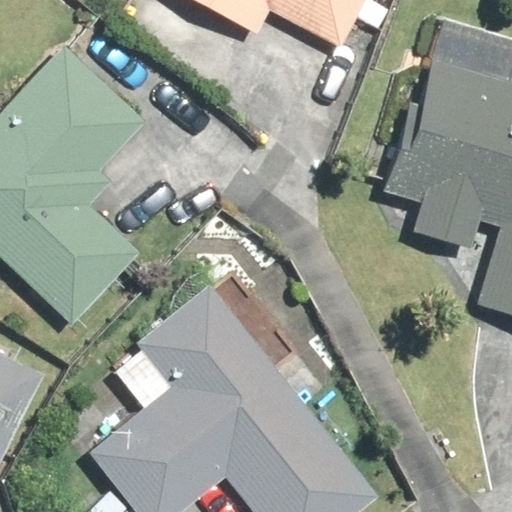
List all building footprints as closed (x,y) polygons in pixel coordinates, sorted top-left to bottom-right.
[(309,33),(326,0),(174,0),(231,29),(246,0),(309,33)] [(39,38),(0,73),(0,266),(50,318),(121,248),(56,182),(119,120),(39,38)] [(511,83),(407,50),(381,132),(371,129),(356,178),(396,191),(387,219),(443,237),(453,208),(473,214),(465,239),(473,242),(457,294),(511,311),(511,83)] [(92,483),(70,499),(79,511),(86,511),(104,499),(113,511),(146,511),(208,466),(241,511),(327,511),(347,498),(184,275),(89,344),(126,395),(62,442),(92,483)] [(0,411),(21,371),(0,360),(0,411)]
